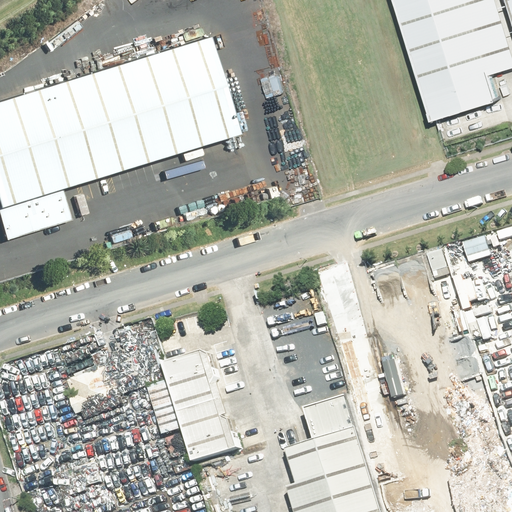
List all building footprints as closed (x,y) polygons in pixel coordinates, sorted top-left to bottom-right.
[(511,65),(511,32),(502,0),(407,0),(443,120),(506,101),(497,70),(511,65)] [(210,36),(0,100),(0,205),(2,210),(67,190),(241,138),(210,36)] [(67,190),(2,210),(10,239),(76,219),(67,190)] [(450,248),(431,254),(440,281),(458,275),(450,248)] [(342,290),(327,294),(337,329),(352,324),(342,290)] [(212,345),(170,358),(203,462),(244,449),(212,345)] [(105,369),(73,380),(79,396),(76,397),(83,416),(94,411),(91,404),(115,395),(105,369)] [(294,485),(302,511),(392,511),(358,398),(317,410),(328,444),(300,452),(309,481),(294,485)]
